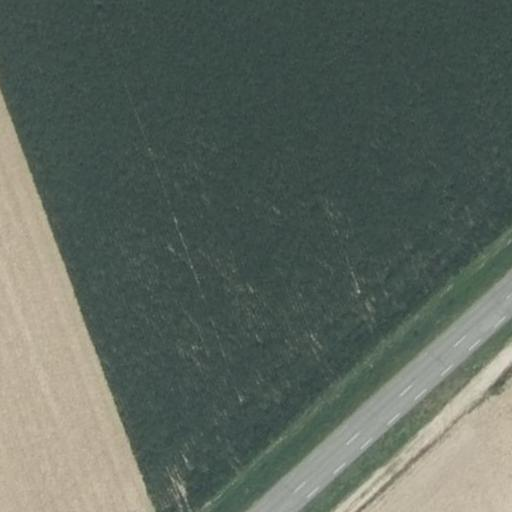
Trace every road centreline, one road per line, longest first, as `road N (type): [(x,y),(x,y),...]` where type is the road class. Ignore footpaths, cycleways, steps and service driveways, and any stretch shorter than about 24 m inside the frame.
road 1 (tertiary): [(280,511),(511,302)]
road 2 (track): [(339,511),(511,353)]
